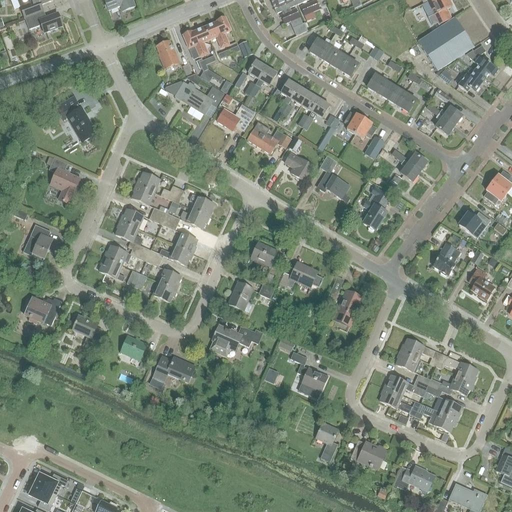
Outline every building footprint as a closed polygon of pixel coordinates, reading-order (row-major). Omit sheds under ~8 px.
[(40,13),(38,7),(52,1),(51,0),(16,0),(24,19),(40,13)] [(126,11),(134,8),(131,0),(103,0),(108,12),(124,6),(126,11)] [(290,11),(289,9),(296,6),(293,0),(269,0),(275,15),(280,13),(281,15),(279,16),(283,26),(289,23),(295,38),(307,32),(303,24),(301,25),(295,9),(290,11)] [(428,19),(432,26),(436,24),(437,27),(447,22),(446,19),(450,17),(447,10),(452,7),(448,0),(425,0),(434,16),(428,19)] [(303,17),(319,11),(314,1),(299,7),(303,17)] [(57,15),(43,20),(40,13),(24,19),(29,31),(41,26),(44,34),(62,27),(57,15)] [(224,35),(231,32),(225,19),(216,22),(217,23),(215,24),(225,48),(229,46),(224,35)] [(437,73),(474,48),(454,19),(418,43),(437,73)] [(221,49),(225,48),(215,24),(204,28),(209,41),(216,38),(221,49)] [(335,35),(337,30),(332,27),(329,32),(335,35)] [(203,44),(209,41),(204,28),(194,33),(204,57),(208,55),(203,44)] [(337,31),(334,36),(339,39),(343,34),(337,31)] [(199,58),(204,57),(194,33),(191,34),(191,33),(183,37),(188,50),(195,47),(199,58)] [(349,44),(355,47),(358,42),(352,39),(349,44)] [(327,47),(329,42),(325,40),(322,44),(317,41),(309,53),(319,60),(327,47)] [(251,56),(246,42),(237,46),(243,59),(251,56)] [(330,66),(337,53),(332,50),(335,45),(330,42),(327,47),(319,60),(330,66)] [(358,42),(355,47),(361,51),(364,46),(358,42)] [(164,70),(179,64),(173,50),(172,50),(169,43),(156,48),(160,55),(158,56),(164,70)] [(228,50),(230,56),(239,52),(237,47),(228,50)] [(474,72),(485,80),(489,75),(492,77),(497,70),(484,60),(483,61),(479,58),(478,58),(485,53),(482,47),(473,53),(473,52),(466,56),(478,67),(476,70),(474,72)] [(379,51),(374,48),(369,57),(373,60),(379,51)] [(219,60),(230,56),(228,50),(217,55),(219,60)] [(383,54),(379,51),(373,60),(378,63),(383,54)] [(330,66),(340,72),(347,60),(343,57),(337,53),(330,66)] [(483,61),(484,60),(488,57),(485,53),(478,58),(479,58),(483,61)] [(203,61),(205,66),(215,62),(213,57),(203,61)] [(351,62),(347,60),(340,72),(350,78),(358,66),(351,62)] [(205,66),(203,61),(198,63),(202,73),(207,71),(205,66)] [(258,81),(266,69),(256,62),(248,75),(258,81)] [(386,67),(392,71),(396,66),(389,62),(386,67)] [(191,75),(187,65),(181,67),(185,77),(191,75)] [(396,66),(392,71),(398,74),(401,69),(396,66)] [(276,75),(266,69),(258,81),(255,87),(259,89),(262,84),(269,88),(276,75)] [(451,76),(444,70),(437,78),(447,86),(451,80),(449,78),(451,76)] [(485,80),(474,72),(471,70),(458,87),(466,94),(469,90),(474,94),(485,80)] [(243,74),(237,83),(241,85),(247,77),(243,74)] [(413,83),(416,78),(410,74),(407,79),(413,83)] [(186,80),(197,87),(202,79),(195,75),(186,79),(186,80)] [(385,83),(385,82),(387,78),(383,75),(380,80),(375,76),(367,89),(377,95),(385,83)] [(416,78),(413,83),(419,87),(422,82),(416,78)] [(226,82),(220,92),(225,95),(231,85),(226,82)] [(288,106),(291,101),(299,88),(288,82),(280,95),(286,98),(282,103),(287,106),(288,106)] [(165,89),(164,91),(176,97),(175,98),(204,115),(210,105),(216,109),(224,96),(212,88),(206,99),(193,91),(194,89),(189,85),(188,88),(181,83),(165,89)] [(248,97),(254,86),(250,83),(243,94),(248,97)] [(388,102),(395,89),(385,83),(377,95),(388,102)] [(254,86),(248,97),(253,100),(259,89),(254,86)] [(301,107),(309,95),(299,88),(291,101),(301,107)] [(405,95),(400,92),(395,89),(388,102),(398,108),(405,95)] [(449,99),(437,90),(433,96),(445,104),(449,99)] [(68,94),(53,103),(60,115),(59,116),(62,114),(66,120),(64,121),(66,121),(80,143),(97,133),(83,110),(79,112),(68,94)] [(222,103),(228,106),(232,99),(226,95),(222,103)] [(311,113),(319,101),(309,95),(301,107),(310,113),(311,113)] [(398,108),(408,114),(416,101),(405,95),(398,108)] [(322,120),(329,107),(319,101),(311,113),(310,113),(307,118),(308,119),(301,129),(305,132),(315,116),(322,120)] [(281,117),(287,106),(282,103),(276,114),(281,117)] [(430,114),(434,109),(428,105),(425,110),(430,114)] [(232,133),(235,128),(243,133),(254,114),(241,106),(234,117),(224,111),(217,123),(232,133)] [(287,106),(281,117),(285,119),(292,109),(287,106)] [(436,117),(438,115),(439,113),(434,109),(430,114),(436,117)] [(454,127),(462,118),(450,109),(445,115),(440,111),(439,113),(438,115),(443,118),(454,127)] [(354,136),(364,120),(356,115),(355,117),(350,114),(344,124),(349,127),(346,131),(354,136)] [(308,119),(307,118),(303,115),(296,126),(301,129),(308,119)] [(454,127),(443,118),(438,115),(436,117),(434,119),(439,123),(435,128),(447,137),(454,127)] [(329,128),(334,119),(329,116),(324,125),(329,128)] [(334,119),(329,128),(333,131),(339,122),(334,119)] [(370,140),(376,130),(371,127),(372,125),(364,120),(354,136),(363,141),(365,137),(370,140)] [(270,156),(277,146),(284,151),(290,141),(275,131),(271,138),(266,135),(268,131),(258,124),(247,142),(270,156)] [(376,160),(385,144),(374,138),(365,153),(376,160)] [(294,139),(288,149),(295,153),(302,143),(294,139)] [(403,161),(403,162),(405,159),(394,151),(393,151),(391,150),(395,143),(388,139),(382,150),(388,154),(390,155),(390,156),(401,164),(403,161)] [(322,140),(317,149),(322,152),(328,143),(322,140)] [(304,182),(313,168),(299,160),(290,155),(285,165),(293,170),(290,174),(304,182)] [(420,174),(427,164),(415,155),(408,165),(420,174)] [(350,188),(329,175),(336,164),(326,157),(318,169),(326,174),(317,188),(319,189),(319,191),(324,194),(325,191),(342,201),(350,188)] [(53,159),(49,167),(51,167),(58,170),(56,175),(55,176),(50,187),(62,192),(59,201),(68,205),(72,196),(72,197),(80,180),(72,176),(69,175),(64,173),(67,166),(54,160),(53,159)] [(407,165),(403,162),(403,161),(401,164),(400,165),(404,169),(400,175),(412,184),(420,174),(408,165),(407,165)] [(511,180),(507,176),(501,172),(492,184),(506,195),(511,187),(511,186),(511,180)] [(160,182),(148,176),(143,174),(140,181),(139,180),(136,186),(154,195),(160,182)] [(397,186),(401,180),(395,176),(391,182),(397,186)] [(398,187),(389,182),(386,187),(395,192),(398,187)] [(501,203),(506,195),(492,184),(486,192),(488,193),(484,198),(494,205),(498,201),(501,203)] [(148,207),(154,195),(136,186),(133,193),(134,193),(131,200),(148,207)] [(172,203),(178,190),(171,187),(169,193),(163,190),(159,197),(171,203),(171,202),(172,203)] [(387,214),(383,212),(391,199),(376,188),(372,195),(373,196),(369,203),(367,202),(363,208),(370,212),(362,225),(375,233),(387,214)] [(172,203),(178,205),(183,192),(178,190),(172,203)] [(213,205),(196,198),(192,196),(189,202),(194,204),(191,211),(209,219),(212,212),(211,212),(213,205)] [(168,211),(167,212),(174,215),(178,205),(172,203),(171,202),(171,203),(167,211),(168,211)] [(27,214),(11,207),(7,214),(24,222),(27,214)] [(168,211),(167,211),(159,207),(157,211),(153,209),(150,215),(164,221),(167,215),(166,215),(167,212),(168,211)] [(119,223),(138,231),(144,218),(126,211),(124,217),(122,217),(119,223)] [(206,225),(209,219),(191,211),(188,216),(183,213),(180,219),(182,222),(202,231),(205,225),(206,225)] [(468,215),(459,226),(471,236),(477,240),(490,223),(478,214),(474,219),(468,215)] [(162,227),(164,221),(150,215),(148,221),(162,227)] [(164,221),(176,226),(179,221),(167,215),(164,221)] [(494,219),(503,226),(506,221),(497,215),(494,219)] [(174,232),(176,226),(164,221),(162,227),(174,232)] [(135,238),(138,231),(119,223),(117,229),(118,230),(115,236),(130,243),(128,249),(131,250),(148,258),(150,258),(152,253),(139,247),(142,241),(135,238)] [(498,225),(494,230),(502,237),(506,232),(498,225)] [(43,263),(52,241),(48,239),(50,233),(35,226),(23,254),(43,263)] [(346,237),(349,232),(342,228),(339,233),(346,237)] [(194,248),(197,242),(180,234),(174,247),(193,255),(196,249),(194,248)] [(457,243),(450,239),(447,243),(454,247),(457,243)] [(276,270),(282,257),(276,254),(277,251),(259,242),(250,261),(269,269),(270,267),(276,270)] [(456,251),(446,245),(438,257),(439,257),(432,268),(448,278),(455,266),(453,265),(460,254),(456,251)] [(103,260),(122,268),(124,262),(127,263),(130,256),(129,256),(127,255),(110,247),(107,254),(106,253),(103,260)] [(190,262),(193,255),(174,247),(171,255),(160,250),(158,255),(152,253),(150,258),(160,263),(162,257),(186,267),(189,261),(190,262)] [(145,263),(148,258),(131,250),(129,256),(130,256),(145,263)] [(471,263),(476,266),(483,256),(478,253),(471,263)] [(160,263),(150,258),(148,258),(145,263),(157,269),(160,263)] [(118,276),(122,268),(103,260),(100,266),(102,267),(99,273),(123,283),(125,279),(118,276)] [(316,277),(317,274),(305,269),(305,268),(297,264),(291,277),(284,274),(279,286),(286,289),(287,287),(292,289),(295,282),(310,289),(312,286),(319,289),(323,280),(316,277)] [(487,302),(494,289),(486,284),(486,283),(483,281),(486,276),(477,270),(469,284),(474,287),(471,292),(479,297),(478,298),(485,302),(485,301),(487,302)] [(178,285),(181,278),(164,271),(158,284),(176,292),(179,285),(178,285)] [(134,289),(140,276),(133,273),(131,272),(125,285),(134,289)] [(140,276),(134,289),(140,291),(146,279),(140,276)] [(174,298),(176,292),(158,284),(152,297),(169,304),(172,298),(174,298)] [(247,303),(253,291),(238,284),(228,306),(248,315),(252,306),(247,303)] [(273,290),(262,285),(257,296),(269,301),(273,290)] [(339,293),(332,290),(325,306),(331,309),(339,293)] [(363,302),(341,292),(341,293),(345,294),(334,319),(332,318),(332,319),(352,327),(350,326),(361,301),(363,302)] [(51,328),(62,303),(54,300),(53,302),(47,300),(45,305),(31,299),(24,316),(30,319),(28,322),(36,326),(38,322),(43,325),(44,324),(51,328)] [(139,299),(136,306),(143,309),(146,302),(139,299)] [(98,341),(102,331),(96,329),(98,325),(91,321),(90,323),(78,318),(72,331),(86,338),(82,347),(94,353),(99,342),(98,341)] [(251,342),(257,345),(256,346),(257,346),(262,334),(255,331),(255,332),(256,332),(255,334),(240,328),(241,329),(238,336),(219,327),(212,342),(214,343),(210,351),(226,358),(229,350),(235,352),(238,345),(248,349),(251,342)] [(293,332),(290,338),(295,340),(298,334),(293,332)] [(307,338),(301,335),(297,343),(304,346),(307,338)] [(145,366),(150,355),(144,352),(147,345),(128,337),(120,355),(145,366)] [(294,345),(280,339),(277,347),(290,353),(294,345)] [(414,343),(414,344),(407,341),(404,347),(403,346),(400,353),(418,361),(421,355),(432,360),(429,366),(436,369),(442,356),(434,353),(424,348),(417,345),(418,344),(414,343)] [(421,362),(418,361),(400,353),(397,359),(398,360),(395,366),(415,375),(421,362)] [(301,387),(303,388),(300,394),(316,401),(319,395),(320,395),(328,377),(309,369),(308,371),(303,368),(303,366),(304,367),(307,360),(293,354),(290,361),(294,362),(292,368),(298,370),(296,374),(305,378),(301,387)] [(455,377),(473,385),(476,379),(475,378),(477,372),(460,364),(460,365),(448,359),(442,356),(436,369),(442,372),(444,367),(457,372),(455,377)] [(195,368),(174,359),(172,363),(162,358),(152,380),(163,385),(167,376),(188,385),(195,368)] [(428,387),(431,380),(430,381),(418,376),(415,382),(428,387)] [(407,385),(400,381),(391,377),(388,383),(386,383),(383,389),(402,397),(405,390),(407,385)] [(470,392),(473,385),(455,377),(451,386),(443,382),(441,385),(441,386),(452,391),(466,397),(469,391),(470,392)] [(449,397),(452,391),(441,386),(441,385),(431,380),(428,387),(441,393),(449,397)] [(426,393),(428,387),(415,382),(413,387),(407,385),(405,390),(423,398),(425,393),(426,393)] [(438,399),(441,393),(428,387),(426,393),(438,399)] [(399,404),(402,397),(383,389),(381,396),(382,396),(379,403),(396,410),(396,409),(414,417),(413,418),(414,418),(420,405),(413,403),(411,409),(399,404)] [(458,415),(461,408),(444,401),(438,414),(457,422),(460,415),(458,415)] [(438,414),(420,405),(414,418),(419,421),(422,415),(430,418),(427,424),(450,434),(453,428),(454,428),(457,422),(438,414)] [(332,444),(338,431),(322,424),(315,440),(326,445),(320,460),(329,464),(337,446),(332,444)] [(387,453),(365,443),(364,446),(357,443),(350,459),(356,462),(356,463),(377,473),(387,453)] [(500,484),(511,488),(511,451),(505,449),(502,457),(504,458),(503,461),(501,460),(496,472),(504,476),(500,484)] [(393,487),(392,489),(396,490),(397,488),(398,489),(400,485),(407,488),(408,484),(409,484),(427,492),(434,478),(422,472),(422,471),(415,468),(413,473),(407,471),(402,468),(393,487)] [(39,475),(34,486),(57,497),(62,487),(66,489),(68,483),(53,475),(51,480),(51,481),(39,475)] [(34,486),(29,497),(40,502),(40,503),(38,508),(46,511),(49,511),(52,508),(52,507),(57,497),(34,486)] [(480,511),(487,497),(479,493),(478,496),(455,486),(448,501),(469,510),(468,511),(480,511)] [(381,489),(377,497),(385,501),(389,493),(381,489)] [(82,493),(75,505),(85,510),(91,497),(82,493)] [(442,511),(447,503),(440,499),(434,511),(433,511),(442,511)] [(108,506),(100,502),(95,511),(121,511),(116,509),(117,507),(110,503),(108,506)]
